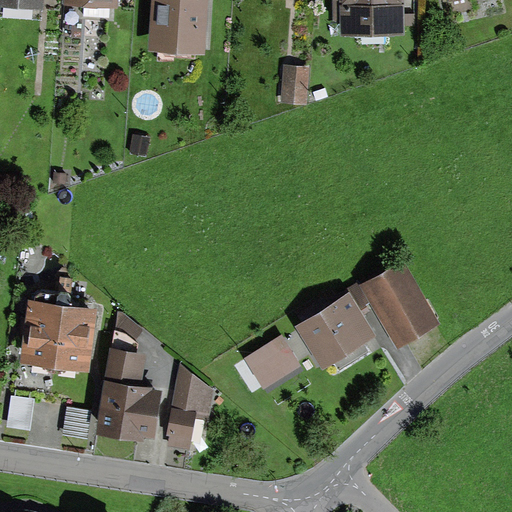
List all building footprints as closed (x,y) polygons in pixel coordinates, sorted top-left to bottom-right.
[(150,0),(148,48),(206,51),(209,0),(150,0)] [(331,0),(332,20),(340,20),(340,32),(404,30),(403,0),(331,0)] [(310,64),(283,62),(280,101),(307,103),(310,64)] [(129,151),(145,153),(148,135),(132,132),(129,151)] [(53,181),(65,182),(66,170),(53,170),(53,181)] [(376,292),(403,339),(430,323),(394,260),(337,296),(341,302),(304,325),(323,357),(368,329),(354,306),(376,292)] [(34,293),(26,355),(84,363),(91,310),(68,307),(70,294),(68,291),(40,289),(34,293)] [(150,430),(157,391),(129,386),(136,342),(129,336),(136,328),(118,312),(112,352),(114,352),(102,425),(139,431),(140,429),(150,430)] [(247,357),(264,383),(297,362),(281,336),(247,357)] [(188,445),(194,412),(206,414),(211,392),(182,368),(168,442),(188,445)] [(27,397),(7,394),(4,418),(24,421),(27,397)] [(64,407),(62,427),(83,430),(85,410),(64,407)] [(193,443),(202,446),(209,420),(199,417),(193,443)]
